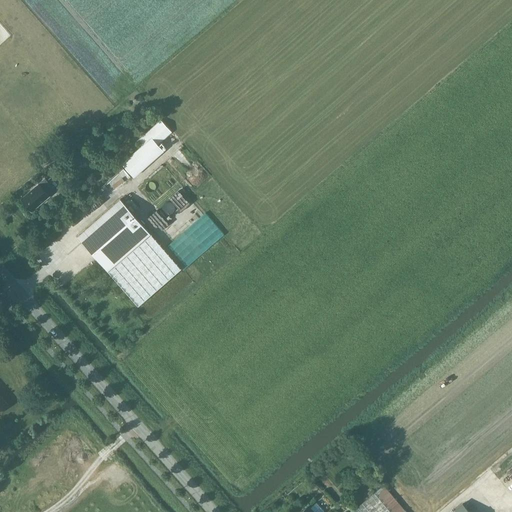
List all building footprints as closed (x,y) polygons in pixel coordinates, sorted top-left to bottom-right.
[(161,121),(138,141),(142,146),(122,164),(134,178),(164,151),(158,144),(171,132),(161,121)] [(53,188),(45,179),(21,199),(32,211),(49,196),(47,193),(53,188)] [(120,199),(77,237),(78,239),(79,238),(138,306),(181,268),(120,199)] [(390,511),(406,511),(383,485),(374,493),(390,511)] [(353,511),(390,511),(374,493),(353,511)]
